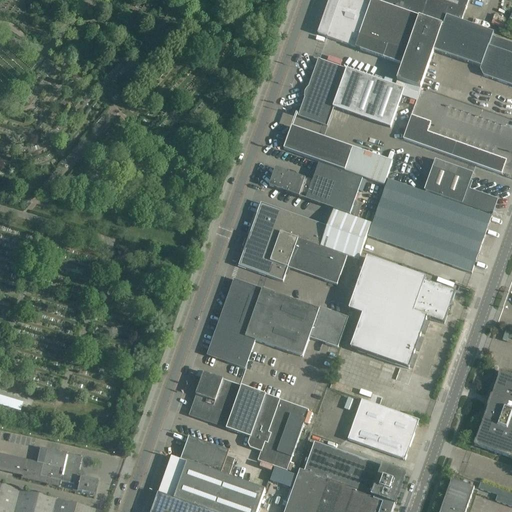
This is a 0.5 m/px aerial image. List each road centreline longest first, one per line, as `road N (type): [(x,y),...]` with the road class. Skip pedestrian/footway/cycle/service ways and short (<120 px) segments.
road 1 (residential): [(124,511),(307,0)]
road 2 (residential): [(414,511),(511,235)]
